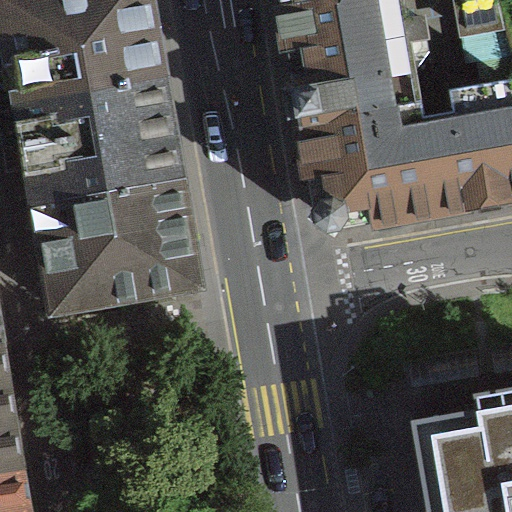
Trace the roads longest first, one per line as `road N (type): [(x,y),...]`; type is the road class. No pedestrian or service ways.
road 1 (primary): [(263,295),(215,0)]
road 2 (residential): [(263,295),(511,247)]
road 3 (residential): [(0,84),(38,330)]
road 4 (residential): [(263,295),(38,330)]
road 5 (primary): [(301,511),(263,295)]
road 6 (residential): [(38,330),(67,511)]
